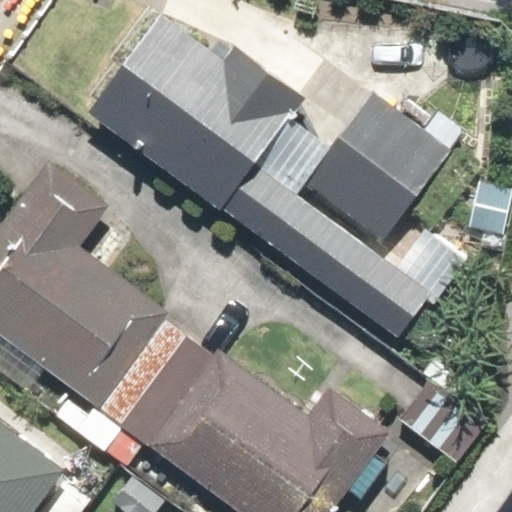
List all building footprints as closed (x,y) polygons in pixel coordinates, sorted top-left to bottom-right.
[(229,63),(150,6),(74,110),(399,342),(429,299),(438,305),(468,262),(404,217),(449,154),(260,19),(229,63)] [(0,336),(96,414),(175,316),(85,244),(112,210),(47,158),(0,216),(0,336)] [(210,358),(184,339),(119,430),(233,511),(326,511),(344,487),(361,499),(388,461),(372,450),(386,430),(330,390),(311,417),(216,350),(210,358)] [(424,375),(429,379),(397,421),(451,463),(487,416),(456,392),(469,376),(440,354),(424,375)] [(0,511),(85,511),(97,496),(0,422),(0,511)] [(511,511),(511,470),(479,511),(511,511)]
